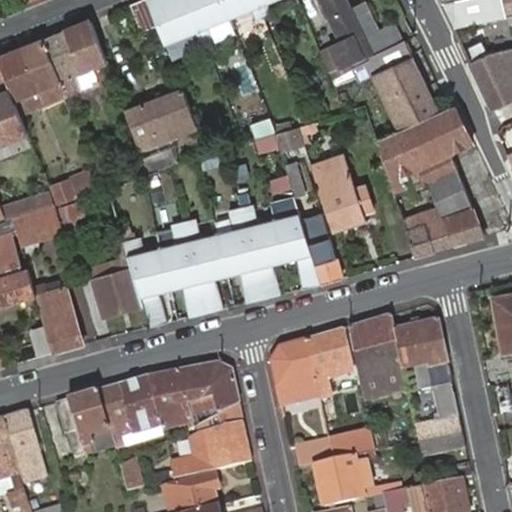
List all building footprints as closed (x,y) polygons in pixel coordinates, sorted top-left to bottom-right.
[(157,24),(147,0),(141,0),(133,3),(143,30),(157,24)] [(188,0),(147,0),(157,24),(171,60),(199,49),(197,44),(204,41),(188,0)] [(223,0),(188,0),(204,41),(205,42),(212,39),(208,28),(231,19),(223,0)] [(258,0),(223,0),(231,19),(261,7),(258,0)] [(323,55),(337,87),(359,78),(355,70),(374,60),(372,57),(375,56),(366,37),(362,29),(351,8),(347,0),(324,0),(345,45),(335,49),(323,55)] [(511,0),(455,0),(443,3),(455,28),(511,15),(511,0)] [(351,8),(362,29),(372,24),(363,4),(351,8)] [(212,39),(214,42),(237,33),(231,19),(208,28),(212,39)] [(68,76),(107,62),(91,20),(44,40),(63,87),(71,83),(68,76)] [(362,29),(366,37),(376,32),(372,24),(362,29)] [(366,37),(375,56),(401,43),(393,25),(376,32),(366,37)] [(68,101),(63,87),(44,40),(2,56),(26,117),(68,101)] [(171,60),(173,63),(208,50),(205,42),(204,41),(197,44),(199,49),(171,60)] [(355,70),(359,78),(382,67),(385,71),(413,58),(406,41),(401,43),(375,56),(372,57),(374,60),(355,70)] [(511,99),(511,52),(511,50),(492,55),(472,64),(492,109),(510,101),(511,99)] [(26,117),(2,56),(0,57),(0,149),(33,136),(26,117)] [(371,77),(396,132),(438,113),(413,58),(385,71),(371,77)] [(197,126),(182,87),(125,108),(145,160),(150,172),(180,161),(180,149),(177,133),(197,126)] [(402,218),(415,256),(483,235),(471,199),(456,169),(455,171),(447,153),(472,142),(454,106),(438,113),(396,132),(376,142),(394,191),(422,179),(429,194),(427,195),(431,205),(402,218)] [(315,122),(300,127),(302,133),(317,128),(315,122)] [(278,134),(283,151),(304,145),(298,128),(278,134)] [(275,133),(254,138),(256,151),(277,146),(275,133)] [(313,166),(334,230),(367,220),(345,156),(313,166)] [(117,170),(121,182),(150,172),(145,160),(117,170)] [(296,163),(287,166),(296,195),(305,192),(296,163)] [(50,189),(55,205),(103,189),(95,169),(71,179),(71,181),(50,189)] [(103,189),(55,205),(63,232),(117,216),(109,187),(103,189)] [(55,205),(50,189),(0,206),(6,222),(13,219),(55,205)] [(55,205),(13,219),(20,244),(61,231),(55,205)] [(142,237),(125,242),(130,258),(132,264),(144,305),(149,323),(161,320),(162,324),(171,322),(165,300),(176,297),(186,294),(192,317),(206,314),(204,309),(209,307),(213,306),(214,311),(215,311),(227,308),(221,283),(232,280),(243,278),(249,302),(261,299),(259,294),(270,291),(271,297),(283,294),(276,269),(286,266),(295,263),(303,289),(322,284),(306,228),(302,216),(300,217),(274,223),(260,228),(255,206),(231,212),(237,234),(221,238),(203,243),(197,220),(174,227),(180,250),(164,254),(148,259),(142,237)] [(306,228),(322,284),(343,278),(325,222),(306,228)] [(0,243),(0,256),(15,252),(12,240),(0,243)] [(15,252),(0,256),(0,302),(28,295),(15,252)] [(132,264),(130,258),(93,269),(97,278),(94,279),(105,317),(144,305),(132,264)] [(62,280),(34,288),(37,298),(64,290),(62,280)] [(64,290),(37,298),(54,351),(83,343),(66,290),(64,290)] [(261,299),(271,297),(270,291),(259,294),(261,299)] [(511,350),(511,295),(493,299),(504,352),(511,350)] [(393,314),(349,327),(366,400),(408,392),(404,367),(395,328),(395,326),(393,314)] [(436,317),(395,326),(395,328),(404,367),(417,364),(419,374),(422,374),(424,380),(430,379),(432,386),(438,413),(434,414),(436,420),(415,424),(418,441),(461,430),(458,414),(451,383),(436,317)] [(32,331),(39,356),(52,352),(44,327),(32,331)] [(344,328),(309,339),(321,394),(321,396),(331,394),(327,376),(353,370),(344,328)] [(272,361),(282,404),(310,397),(321,394),(309,339),(281,347),(272,361)] [(213,419),(239,404),(232,370),(218,363),(176,371),(191,415),(209,409),(213,419)] [(162,426),(192,416),(191,415),(176,371),(153,375),(147,377),(162,426)] [(100,391),(115,446),(165,433),(162,426),(147,377),(100,391)] [(495,381),(504,430),(511,428),(511,389),(510,378),(495,381)] [(77,457),(115,446),(100,391),(56,404),(64,435),(69,434),(77,457)] [(321,394),(310,397),(314,412),(324,411),(321,396),(321,394)] [(210,472),(252,460),(239,404),(213,419),(199,426),(195,427),(190,429),(193,458),(172,462),(176,479),(210,472)] [(27,412),(4,418),(29,484),(35,482),(38,490),(52,485),(27,412)] [(4,418),(0,419),(0,493),(3,501),(31,490),(29,484),(4,418)] [(384,426),(372,428),(377,450),(389,447),(384,426)] [(372,428),(330,439),(331,440),(334,460),(377,450),(372,428)] [(461,430),(418,441),(422,457),(465,448),(461,430)] [(298,447),(302,468),(334,460),(331,440),(330,439),(298,447)] [(141,446),(144,451),(153,446),(151,441),(141,446)] [(382,492),(381,486),(374,488),(368,461),(375,459),(374,453),(315,467),(323,506),(382,492)] [(120,462),(127,489),(146,485),(138,454),(120,462)] [(175,511),(192,511),(218,506),(215,492),(219,491),(215,475),(170,487),(175,511)] [(468,511),(461,481),(411,491),(412,499),(415,511),(468,511)] [(383,495),(402,491),(400,482),(381,486),(382,492),(383,495)] [(410,489),(402,491),(383,495),(386,509),(386,511),(401,511),(399,502),(412,499),(411,491),(410,489)]
